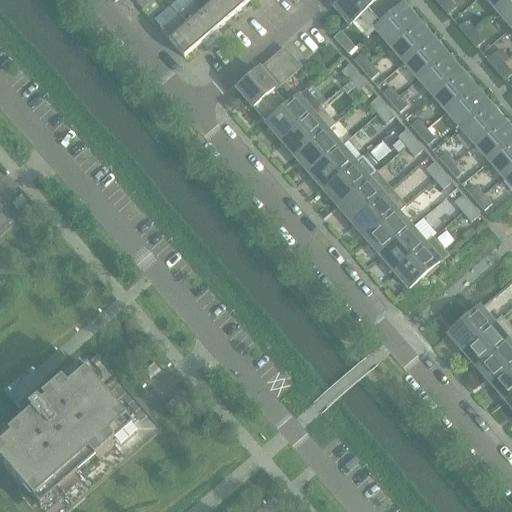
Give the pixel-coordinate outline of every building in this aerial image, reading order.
[(149,0),(139,0),(135,4),(142,11),(152,3),(149,0)] [(234,17),(219,0),(197,0),(193,3),(218,31),(234,17)] [(250,3),(247,0),(219,0),(234,17),(250,3)] [(404,9),(396,0),(343,0),(334,8),(349,26),(368,10),(381,26),(375,32),(404,9)] [(455,10),(446,0),(439,6),(447,16),(455,10)] [(511,0),(484,0),(497,14),(511,0)] [(511,31),(511,29),(511,0),(497,14),(511,31)] [(218,31),(193,3),(177,18),(201,46),(218,31)] [(389,49),(417,25),(417,24),(412,15),(410,16),(404,9),(375,32),(389,49)] [(201,46),(177,18),(160,32),(184,60),(201,46)] [(475,33),(467,23),(459,30),(467,40),(475,33)] [(404,65),(432,41),(431,40),(426,31),(424,32),(417,25),(389,49),(404,65)] [(483,43),(475,33),(467,40),(476,49),(483,43)] [(340,34),(334,39),(340,47),(346,41),(340,34)] [(418,82),(446,58),(445,57),(441,48),(438,49),(432,41),(404,65),(418,82)] [(275,92),(299,71),(300,70),(284,51),(237,91),(267,126),(289,108),(275,92)] [(370,66),(361,56),(354,63),(362,72),(370,66)] [(503,66),(495,56),(487,63),(495,72),(503,66)] [(432,98),(460,74),(460,73),(455,64),(453,65),(446,58),(418,82),(432,98)] [(378,75),(370,66),(362,72),(371,82),(378,75)] [(511,75),(503,66),(495,72),(504,82),(511,75)] [(358,77),(349,67),(341,74),(349,84),(358,77)] [(446,115),(474,90),(469,81),(467,82),(460,74),(432,98),(446,115)] [(366,87),(358,77),(349,84),(358,94),(366,87)] [(398,99),(390,89),(382,96),(391,106),(398,99)] [(460,131),(488,107),(488,106),(483,97),(481,98),(474,90),(446,115),(460,131)] [(289,108),(267,126),(268,128),(273,133),(272,135),(280,140),(282,143),(321,110),(308,95),(306,93),(289,108)] [(407,109),(398,99),(391,106),(399,115),(407,109)] [(386,109),(377,100),(369,107),(377,117),(386,109)] [(474,147),(502,123),(502,122),(497,113),(495,114),(488,107),(460,131),(474,147)] [(394,119),(386,109),(377,117),(386,127),(394,119)] [(321,110),(282,143),(287,149),(286,151),(294,157),(296,160),(326,133),(335,126),(332,123),(321,110)] [(427,131),(418,122),(410,128),(419,138),(427,131)] [(488,164),(511,143),(511,131),(511,130),(509,131),(502,123),(474,147),(488,164)] [(435,141),(427,131),(419,138),(427,148),(435,141)] [(414,142),(406,132),(397,140),(406,150),(414,142)] [(310,176),(340,150),(326,133),(296,160),(301,166),(300,167),(308,173),(310,176)] [(423,152),(414,142),(406,150),(414,159),(423,152)] [(503,180),(511,171),(511,143),(488,164),(503,180)] [(340,150),(310,176),(315,182),(314,184),(322,190),(324,192),(361,160),(359,157),(350,146),(347,144),(340,150)] [(455,164),(446,154),(439,161),(447,171),(455,164)] [(361,160),(324,192),(330,198),(328,200),(336,206),(338,208),(377,175),(365,160),(363,158),(361,160)] [(463,174),(455,164),(447,171),(456,181),(463,174)] [(442,175),(434,165),(425,172),(434,182),(442,175)] [(511,191),(511,171),(503,180),(511,191)] [(352,225),(392,190),(378,174),(377,175),(338,208),(344,215),(342,216),(350,222),(352,225)] [(451,185),(442,175),(434,182),(443,192),(451,185)] [(483,197),(475,187),(467,194),(475,204),(483,197)] [(366,241),(397,215),(406,207),(392,190),(352,225),(358,231),(357,233),(364,239),(366,241)] [(491,207),(483,197),(475,204),(484,213),(491,207)] [(471,208),(462,198),(454,205),(462,215),(471,208)] [(0,238),(18,223),(0,201),(0,238)] [(479,217),(471,208),(462,215),(471,225),(479,217)] [(380,257),(411,231),(397,215),(366,241),(372,248),(371,249),(378,255),(380,257)] [(394,273),(425,248),(411,231),(380,257),(386,264),(385,265),(392,271),(394,273)] [(409,291),(439,265),(449,256),(434,239),(425,248),(394,273),(400,280),(399,282),(406,288),(409,291)] [(463,354),(494,328),(479,310),(448,337),(451,339),(456,348),(459,346),(463,351),(462,352),(463,354)] [(478,370),(511,340),(511,332),(502,320),(494,328),(463,354),(465,356),(470,364),(473,362),(477,367),(476,368),(478,370)] [(492,386),(511,368),(511,340),(478,370),(479,372),(484,380),(487,379),(492,384),(490,385),(492,386)] [(0,465),(40,511),(69,511),(162,432),(97,357),(54,394),(44,383),(16,407),(25,418),(0,440),(0,465)] [(506,403),(511,397),(511,368),(492,386),(493,388),(498,397),(501,395),(506,400),(504,401),(506,403)] [(182,414),(172,402),(164,409),(175,421),(182,414)]
